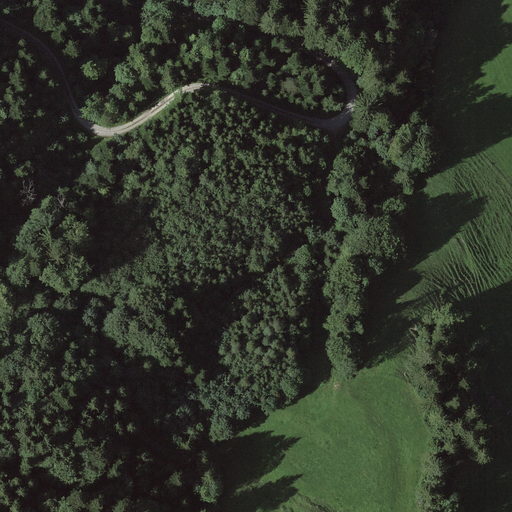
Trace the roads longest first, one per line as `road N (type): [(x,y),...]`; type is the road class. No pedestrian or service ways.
road 1 (track): [(154,0),(279,35),(345,71),(354,84),(349,111),(330,123),(193,86),(113,136),(97,134),(79,123),(40,44),(0,20)]
road 2 (track): [(330,123),(321,215),(341,220),(380,200),(404,199)]
road 3 (track): [(0,314),(33,315),(87,334),(118,359)]
